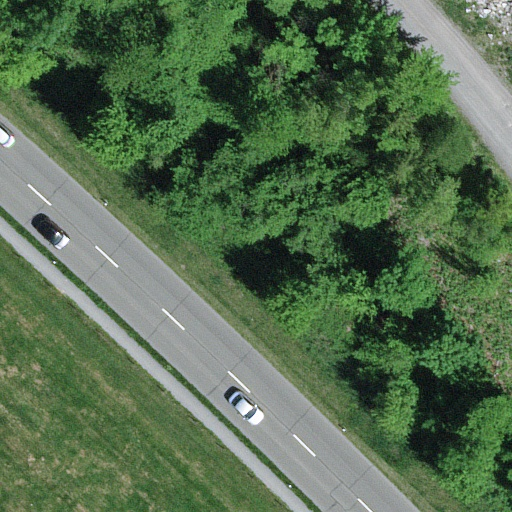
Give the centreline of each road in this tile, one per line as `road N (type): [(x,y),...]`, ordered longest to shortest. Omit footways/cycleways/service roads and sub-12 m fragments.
road 1 (primary): [(366,511),(0,159)]
road 2 (track): [(380,0),(511,149)]
